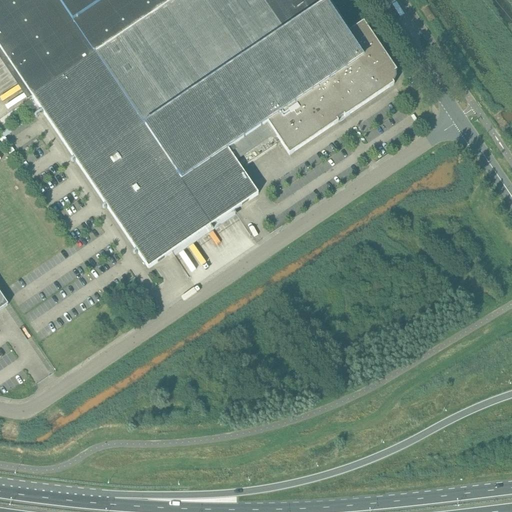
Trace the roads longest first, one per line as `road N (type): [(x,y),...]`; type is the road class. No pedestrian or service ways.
road 1 (unclassified): [(459,120),(37,406),(0,409)]
road 2 (trunk): [(511,393),(325,474),(213,494),(81,501)]
road 3 (trunk): [(511,487),(278,509),(81,501)]
road 4 (unclassified): [(459,120),(379,0)]
